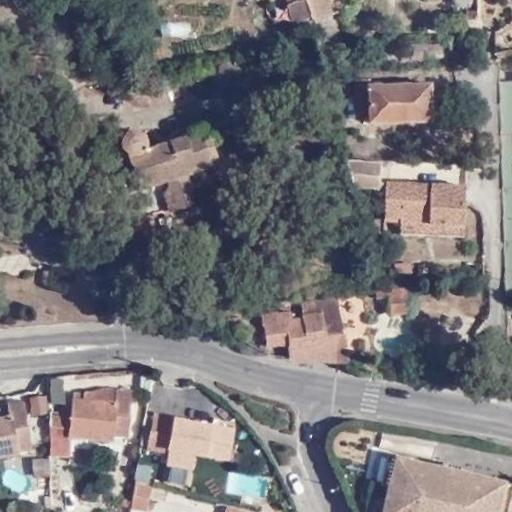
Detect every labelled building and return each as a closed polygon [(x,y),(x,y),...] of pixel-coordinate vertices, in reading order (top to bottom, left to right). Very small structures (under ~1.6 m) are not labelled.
[(296,23),(309,21),(303,0),(292,0),(294,3),(290,4),(296,23)] [(303,0),(309,21),(336,15),(332,0),(303,0)] [(374,76),(358,76),(358,92),(372,92),(374,125),(437,122),(436,82),(375,85),(374,76)] [(511,77),(510,77),(502,289),(511,289),(511,77)] [(133,206),(172,194),(189,189),(183,172),(219,160),(211,127),(185,136),(182,128),(164,135),(167,143),(147,149),(144,138),(133,129),(125,130),(121,135),(120,148),(126,159),(119,162),(133,206)] [(383,161),(346,158),(354,184),(381,186),(383,161)] [(450,224),(450,235),(465,237),(469,185),(387,181),(385,214),(402,215),(402,220),(450,224)] [(172,194),(175,205),(193,200),(189,189),(172,194)] [(401,232),(450,235),(450,224),(402,220),(401,232)] [(382,287),(374,288),(375,296),(388,295),(388,312),(407,310),(408,284),(382,287)] [(293,342),(292,357),(347,357),(336,293),(301,297),(304,315),(294,316),(294,309),(261,311),(262,326),(268,326),(268,343),(293,342)] [(452,296),(421,300),(423,316),(455,313),(452,296)] [(478,358),(455,355),(452,379),(477,383),(478,381),(483,377),(483,371),(478,371),(478,358)] [(65,406),(65,380),(50,380),(50,406),(65,406)] [(69,413),(47,412),(49,455),(67,454),(68,433),(110,438),(110,435),(123,437),(128,390),(113,388),(111,401),(72,396),(69,413)] [(0,453),(15,451),(12,424),(23,423),(20,398),(4,401),(6,414),(0,415),(0,453)] [(226,458),(232,427),(172,416),(173,413),(151,409),(145,442),(226,458)] [(12,424),(15,451),(27,449),(23,423),(12,424)] [(502,511),(509,483),(400,457),(386,511),(502,511)] [(146,480),(130,476),(126,504),(141,507),(146,480)]
